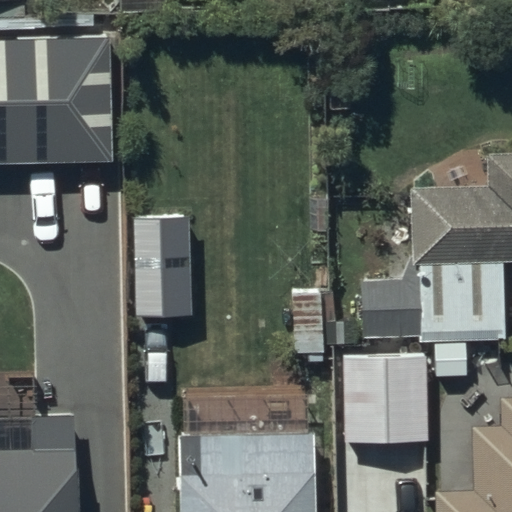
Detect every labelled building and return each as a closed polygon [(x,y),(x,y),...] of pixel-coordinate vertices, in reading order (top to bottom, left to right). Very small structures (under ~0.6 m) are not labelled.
[(0,0),(0,16),(24,16),(24,0),(0,0)] [(113,50),(0,51),(0,172),(115,170),(113,50)] [(418,342),(431,342),(432,370),(457,370),(457,341),(498,341),(496,266),(511,265),(511,155),(485,156),(485,188),(407,189),(409,279),(360,280),(361,341),(418,340),(418,342)] [(191,216),(135,217),(135,315),(191,315),(191,216)] [(420,353),(342,355),(344,444),(422,442),(420,353)] [(469,493),(434,494),(434,511),(511,511),(511,399),(497,400),(498,429),(469,429),(469,493)] [(0,511),(72,511),(71,419),(0,420),(0,511)] [(311,511),(308,430),(175,435),(178,511),(311,511)]
